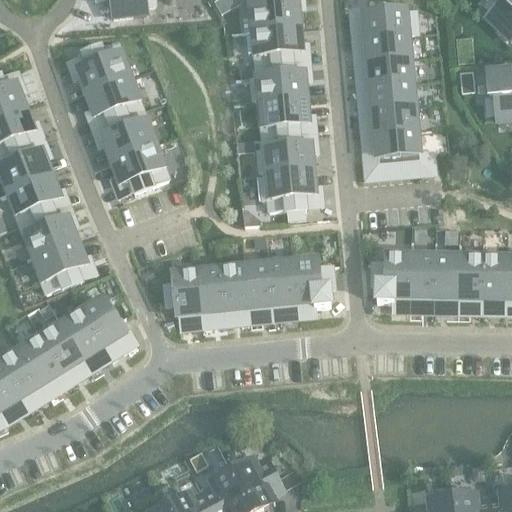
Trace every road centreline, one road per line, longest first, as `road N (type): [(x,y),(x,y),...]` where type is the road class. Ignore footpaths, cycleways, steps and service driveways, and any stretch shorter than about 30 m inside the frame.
road 1 (residential): [(32,27),(114,250),(167,362)]
road 2 (residential): [(326,0),(345,198)]
road 3 (residential): [(167,362),(67,435),(0,464)]
road 4 (residential): [(361,345),(167,362)]
road 5 (residential): [(511,347),(361,345)]
road 6 (residential): [(345,198),(361,345)]
